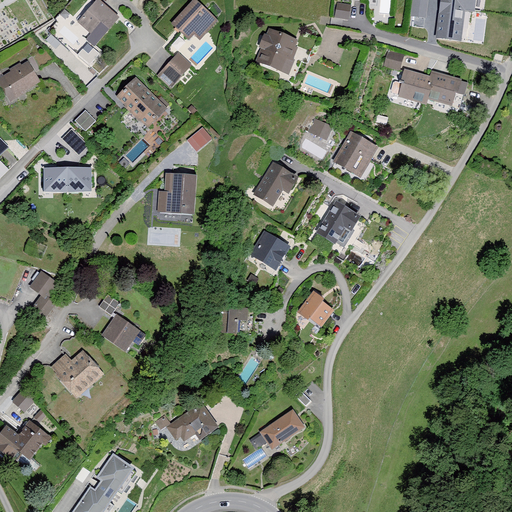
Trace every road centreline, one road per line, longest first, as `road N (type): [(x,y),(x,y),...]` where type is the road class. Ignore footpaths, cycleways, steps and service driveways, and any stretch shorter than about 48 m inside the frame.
road 1 (residential): [(261,508),(320,462),(339,339),(456,175),(511,65)]
road 2 (residential): [(0,188),(145,41)]
road 3 (residential): [(0,401),(53,334),(91,253)]
